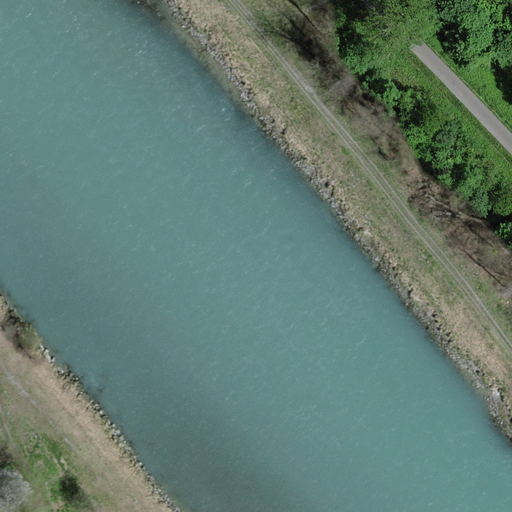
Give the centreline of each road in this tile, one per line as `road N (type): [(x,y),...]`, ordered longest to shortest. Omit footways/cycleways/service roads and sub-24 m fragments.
road 1 (track): [(227,0),(511,358)]
road 2 (track): [(372,0),(511,146)]
